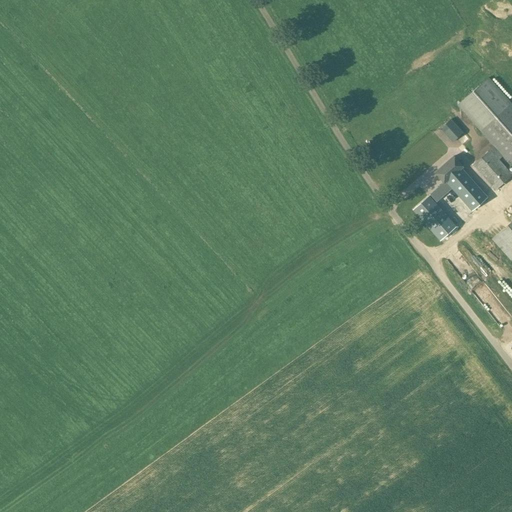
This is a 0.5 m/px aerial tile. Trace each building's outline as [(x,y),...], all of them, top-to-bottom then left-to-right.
[(511,103),(488,77),(457,105),(493,147),(472,165),(495,191),(511,175),(511,103)] [(451,119),(440,129),(452,142),(463,133),(451,119)] [(453,156),(435,172),(444,182),(430,194),(436,201),(452,188),(472,211),(487,197),(461,168),(463,167),(453,156)] [(428,196),(413,210),(440,240),(456,227),(428,196)] [(511,220),(491,239),(511,262),(511,220)]
